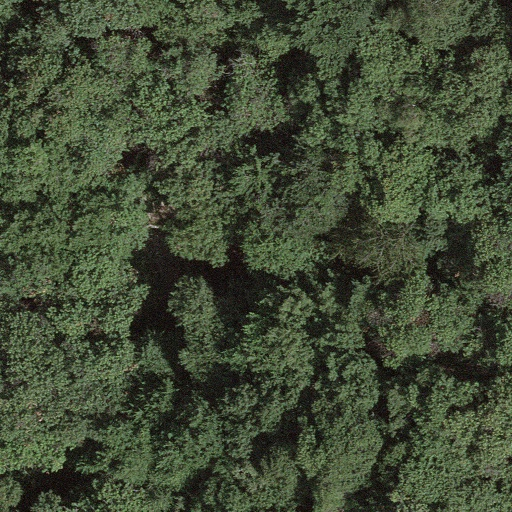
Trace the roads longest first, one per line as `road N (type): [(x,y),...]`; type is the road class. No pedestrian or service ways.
road 1 (track): [(511,289),(400,252),(188,210),(104,202),(0,208)]
road 2 (track): [(0,425),(74,450),(143,511)]
